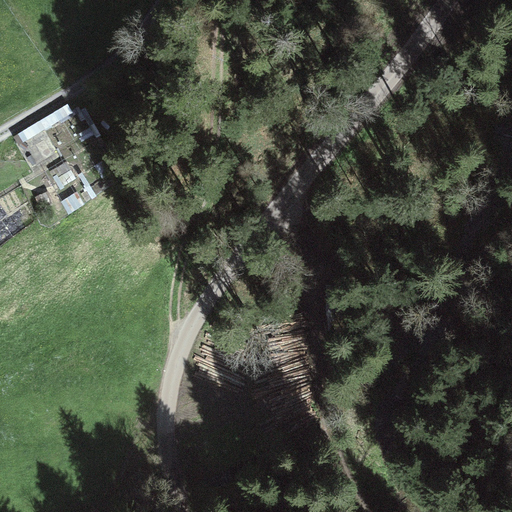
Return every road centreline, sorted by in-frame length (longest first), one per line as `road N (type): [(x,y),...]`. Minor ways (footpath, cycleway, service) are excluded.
road 1 (unclassified): [(448,0),(191,329),(168,392),(166,423),(189,511)]
road 2 (track): [(375,511),(321,399),(313,246),(300,181)]
road 3 (track): [(160,0),(108,69),(0,136)]
